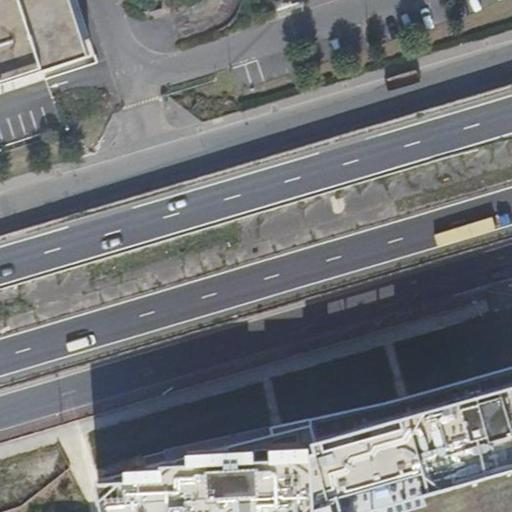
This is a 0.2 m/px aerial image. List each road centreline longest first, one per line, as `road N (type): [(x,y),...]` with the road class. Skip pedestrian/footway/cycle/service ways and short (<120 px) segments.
road 1 (motorway): [(0,413),(511,258)]
road 2 (motorway): [(0,359),(511,208)]
road 3 (motorway): [(511,116),(0,264)]
road 4 (tertiary): [(511,64),(153,166)]
road 5 (tertiary): [(153,166),(0,212)]
